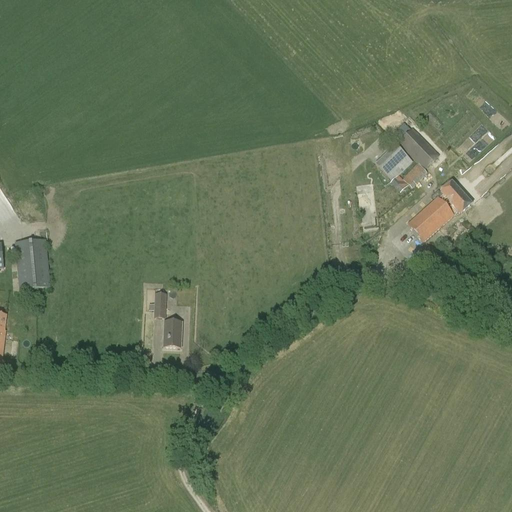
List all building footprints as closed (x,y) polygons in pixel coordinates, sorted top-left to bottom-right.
[(424,172),(440,157),(413,131),(411,133),(404,125),(392,136),(399,143),(397,146),(417,166),(417,165),(424,172)] [(413,164),(396,147),(375,167),(391,184),(390,185),(400,196),(408,188),(398,178),(413,164)] [(439,200),(438,201),(447,209),(451,205),(449,204),(460,194),(452,184),(440,195),(442,197),(439,200)] [(461,217),(472,207),(460,194),(449,204),(451,205),(447,209),(438,201),(408,228),(422,245),(454,218),(458,214),(461,217)] [(14,245),(19,292),(49,289),(45,242),(14,245)] [(494,302),(497,293),(492,290),(488,299),(494,302)] [(148,313),(154,313),(154,321),(166,322),(166,297),(154,297),(154,306),(149,306),(148,313)] [(181,350),(182,325),(165,324),(163,350),(181,350)]
